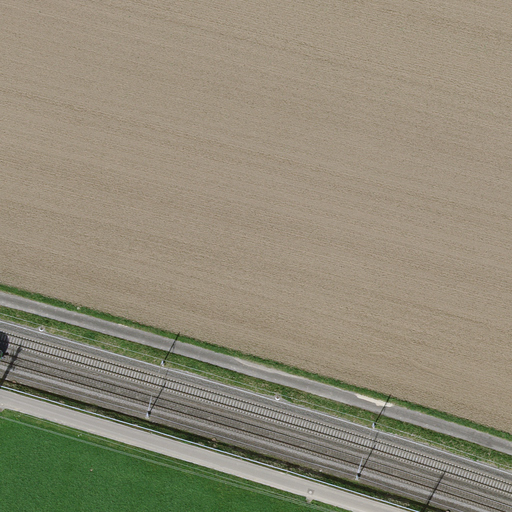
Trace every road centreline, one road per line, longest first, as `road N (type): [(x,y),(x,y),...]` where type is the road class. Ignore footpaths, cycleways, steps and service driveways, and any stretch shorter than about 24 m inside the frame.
road 1 (unclassified): [(381,511),(0,398)]
road 2 (track): [(0,300),(345,402)]
road 3 (track): [(511,454),(345,402)]
